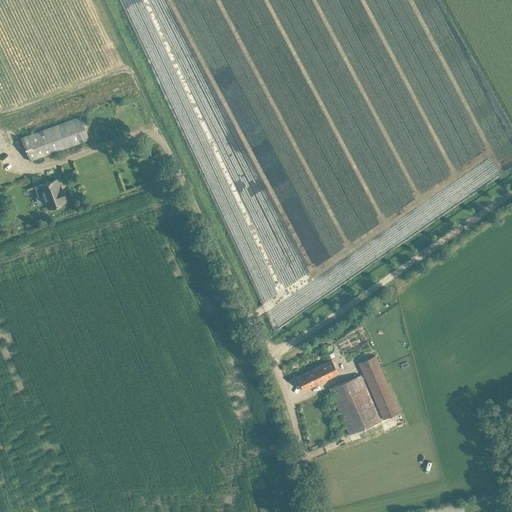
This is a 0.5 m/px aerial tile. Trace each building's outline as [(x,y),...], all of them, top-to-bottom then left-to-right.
[(29,160),(33,159),(89,139),(80,116),(21,137),(29,160)] [(64,199),(66,199),(62,190),(61,190),(56,178),(35,186),(38,195),(43,194),(48,208),(65,201),(64,199)] [(358,362),(383,419),(400,412),(375,355),(358,362)] [(303,390),(338,373),(332,359),(296,377),(303,390)] [(380,420),(360,374),(329,388),(349,434),(380,420)]
